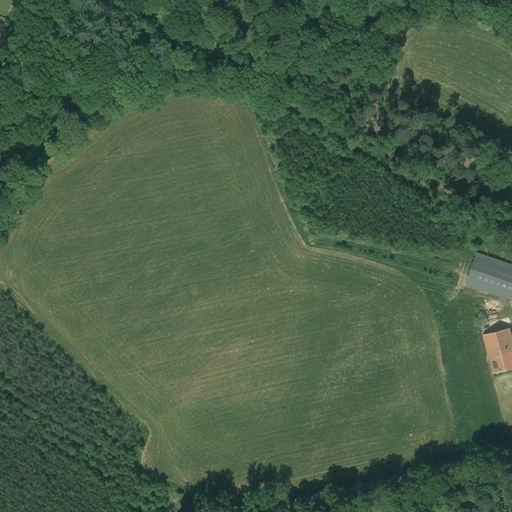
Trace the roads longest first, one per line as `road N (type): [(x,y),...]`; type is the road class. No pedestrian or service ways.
road 1 (track): [(129,0),(511,251)]
road 2 (track): [(261,511),(511,450)]
road 3 (track): [(377,68),(225,62)]
